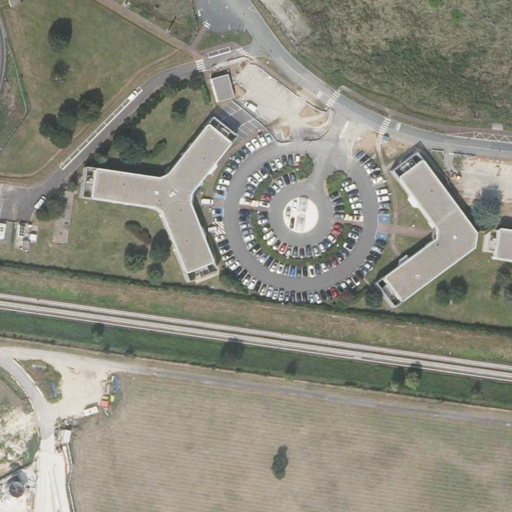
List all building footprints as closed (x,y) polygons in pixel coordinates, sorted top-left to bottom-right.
[(18,0),(7,0),(10,8),(20,5),(18,0)] [(226,75),(209,80),(216,103),(233,98),(226,75)] [(92,171),(93,172),(89,196),(88,197),(89,199),(91,198),(112,201),(112,203),(114,203),(115,202),(124,203),(123,205),(126,205),(127,204),(147,207),(149,208),(151,209),(152,208),(160,213),(159,215),(160,217),(161,218),(169,238),(168,238),(169,241),(170,240),(174,249),(172,249),(173,252),(175,251),(182,271),(182,273),(184,274),(185,273),(208,264),(209,264),(210,262),(208,261),(201,241),(202,241),(201,238),(200,239),(198,235),(196,230),(198,230),(197,227),(195,227),(188,208),(188,206),(187,203),(186,203),(186,199),(187,194),(189,194),(190,192),(190,190),(203,173),(204,174),(206,172),(205,171),(211,164),(212,165),(214,163),(213,162),(226,145),(228,145),(227,142),(226,142),(207,127),(206,126),(204,126),(204,128),(191,144),(190,144),(188,146),(189,147),(183,154),(182,153),(180,155),(181,156),(168,172),(166,173),(165,175),(165,176),(156,180),(156,178),(153,178),(152,179),(131,176),(131,175),(128,174),(128,176),(119,174),(119,173),(116,172),(116,174),(95,171),(94,169),(92,171)] [(396,177),(396,180),(397,180),(408,195),(407,196),(409,198),(410,197),(413,201),(415,205),(416,208),(417,207),(428,221),(428,223),(433,231),(435,231),(434,235),(433,240),(432,240),(424,245),(424,247),(409,258),(409,257),(407,258),(407,259),(404,262),(400,265),(399,264),(397,265),(397,266),(383,277),(381,277),(381,280),(382,280),(397,300),(397,301),(400,302),(400,300),(414,289),(415,290),(418,289),(417,288),(424,282),(425,283),(427,281),(426,280),(443,268),(444,269),(446,267),(446,266),(453,261),(454,262),(456,260),(455,259),(470,248),(472,248),(472,246),(471,245),(472,236),(474,237),(474,234),(472,234),(461,219),(462,218),(461,216),(460,217),(454,209),(455,209),(454,206),(452,207),(440,190),(441,189),(439,187),(438,188),(433,180),(434,180),(432,177),(431,178),(420,164),(421,162),(418,161),(418,163),(398,177),(396,177)] [(74,190),(59,188),(52,245),(66,246),(73,199),(74,190)] [(511,233),(498,231),(496,229),(494,231),(495,232),(491,257),(490,258),(492,260),(493,259),(511,261),(511,233)] [(20,250),(27,251),(28,242),(21,241),(20,250)]
